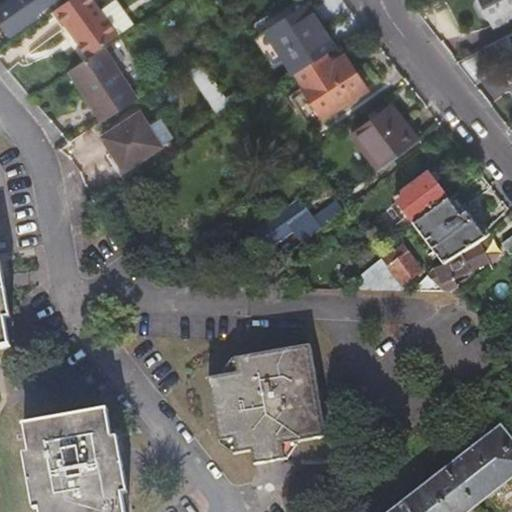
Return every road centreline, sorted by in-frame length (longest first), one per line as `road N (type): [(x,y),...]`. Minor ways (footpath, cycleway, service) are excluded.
road 1 (residential): [(0,97),(31,135),(80,313),(217,478),(221,504),(212,511)]
road 2 (residential): [(378,0),(511,167)]
